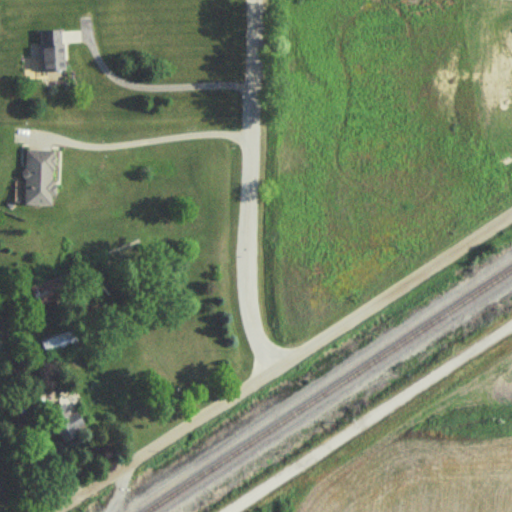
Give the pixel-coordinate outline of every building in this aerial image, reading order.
[(39,32),(40,72),(64,72),(63,31),(39,32)] [(23,207),(54,207),(54,152),(24,151),(23,207)] [(30,288),(37,309),(73,297),(66,276),(30,288)] [(79,346),(73,330),(40,342),(46,358),(79,346)] [(51,424),(64,446),(87,433),(75,410),(51,424)]
